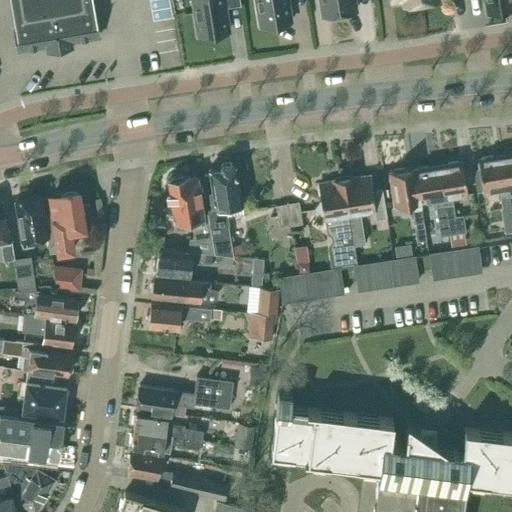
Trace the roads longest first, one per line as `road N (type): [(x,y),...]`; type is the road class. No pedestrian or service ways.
road 1 (tertiary): [(123,129),(511,78)]
road 2 (residential): [(78,511),(95,452),(124,241),(123,129)]
road 3 (tertiary): [(0,159),(123,129)]
